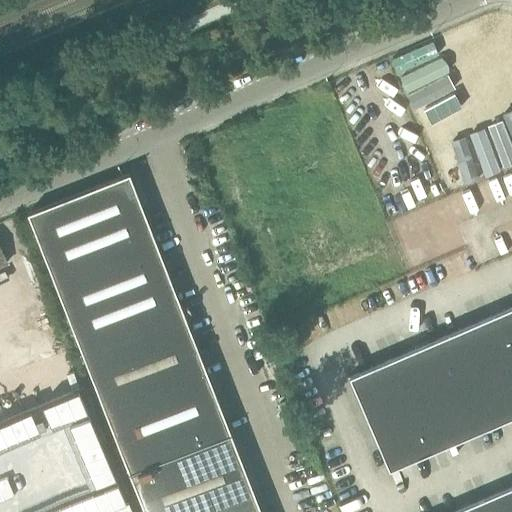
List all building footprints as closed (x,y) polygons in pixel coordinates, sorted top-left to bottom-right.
[(260,511),(129,174),(28,213),(144,511),(260,511)] [(511,415),(511,306),(349,376),(389,469),(511,415)] [(63,426),(68,439),(97,426),(81,388),(65,394),(76,420),(63,426)] [(42,404),(53,430),(63,426),(76,420),(65,394),(42,404)] [(31,409),(42,435),(53,430),(42,404),(31,409)] [(19,414),(30,439),(42,435),(31,409),(19,414)] [(9,418),(20,444),(30,439),(19,414),(9,418)] [(0,422),(0,427),(9,449),(20,444),(9,418),(0,422)] [(68,439),(74,452),(102,440),(97,426),(68,439)] [(0,452),(9,449),(0,427),(0,452)] [(74,452),(79,463),(107,451),(102,440),(74,452)] [(79,463),(84,476),(112,463),(107,451),(79,463)] [(112,463),(84,476),(89,488),(104,481),(115,508),(128,503),(112,463)] [(0,479),(0,489),(4,499),(14,495),(6,476),(0,479)] [(89,488),(80,492),(88,511),(105,511),(115,508),(104,481),(89,488)] [(511,511),(511,485),(449,511),(511,511)] [(69,496),(75,511),(88,511),(80,492),(69,496)] [(58,501),(62,511),(75,511),(69,496),(58,501)] [(47,506),(49,511),(62,511),(58,501),(47,506)] [(115,508),(105,511),(132,511),(128,503),(115,508)]
